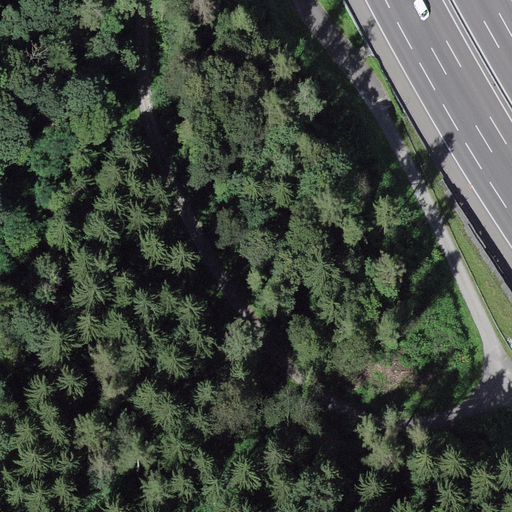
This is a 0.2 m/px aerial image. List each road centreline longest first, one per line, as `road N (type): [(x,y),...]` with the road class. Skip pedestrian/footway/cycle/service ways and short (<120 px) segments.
road 1 (track): [(143,0),(143,69),(172,180),(204,256),(276,358),(344,414),(410,429),(436,424),(511,381)]
road 2 (track): [(304,0),(380,105),(511,371)]
road 3 (motorway): [(406,0),(511,182)]
